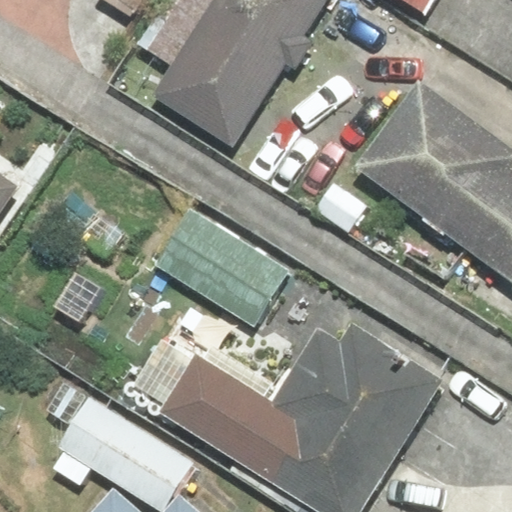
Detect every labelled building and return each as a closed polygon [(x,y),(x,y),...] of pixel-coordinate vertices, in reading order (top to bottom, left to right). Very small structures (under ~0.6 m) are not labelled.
[(162,0),(117,0),(150,20),(162,0)] [(336,0),(227,0),(174,86),(253,134),(336,0)] [(401,0),(431,19),(443,0),(401,0)] [(511,129),(442,73),(374,159),(511,269),(511,129)] [(0,159),(0,219),(28,178),(0,159)] [(207,203),(169,264),(268,327),(307,266),(207,203)] [(290,399),(211,351),(174,411),(339,511),(379,511),(461,378),(372,324),(362,339),(337,323),(290,399)] [(114,390),(56,463),(91,492),(111,467),(135,487),(111,511),(220,511),(194,488),(211,467),(114,390)]
